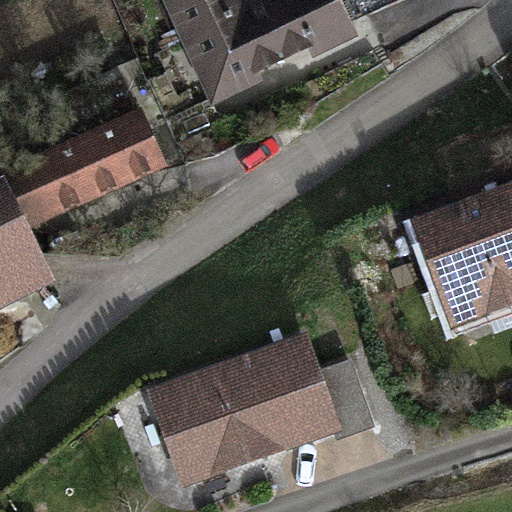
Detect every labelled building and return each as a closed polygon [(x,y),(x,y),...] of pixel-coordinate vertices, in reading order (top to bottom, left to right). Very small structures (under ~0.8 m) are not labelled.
[(241,0),(167,0),(211,92),(341,32),(326,0),(286,0),(249,17),(241,0)] [(45,116),(59,145),(127,113),(113,84),(45,116)] [(0,200),(0,202),(19,239),(156,169),(136,131),(0,200)] [(511,297),(511,187),(419,222),(454,319),(511,297)] [(0,311),(44,289),(19,239),(0,202),(0,311)] [(302,339),(154,392),(184,477),(332,424),(302,339)]
